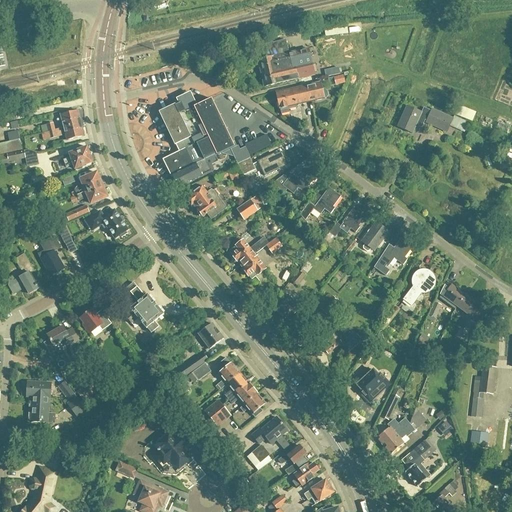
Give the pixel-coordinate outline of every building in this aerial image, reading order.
[(326,37),(348,34),(347,26),(324,29),(326,37)] [(299,79),(295,63),(292,64),(289,54),(286,40),(264,45),(266,53),(264,53),(266,59),(260,60),(267,87),(299,79)] [(289,54),(292,64),(295,63),(299,79),(315,75),(309,49),(289,54)] [(328,70),(329,77),(340,74),(339,68),(328,70)] [(346,84),(343,75),(334,77),(336,86),(346,84)] [(321,82),(306,86),(308,96),(310,95),(312,102),(325,99),(325,98),(328,95),(327,92),(323,90),(321,82)] [(296,105),(312,102),(310,95),(308,96),(306,86),(276,93),(280,109),(281,115),(290,113),(289,110),(297,108),(296,105)] [(195,165),(195,164),(213,155),(213,156),(216,154),(217,155),(221,153),(222,153),(234,157),(237,164),(250,157),(245,147),(240,149),(238,146),(235,147),(212,99),(195,107),(190,96),(180,101),(181,103),(160,113),(175,145),(176,144),(180,152),(163,160),(172,176),(195,165)] [(474,120),(478,111),(461,104),(457,114),(474,120)] [(447,132),(453,119),(432,110),(431,111),(424,108),(421,113),(407,106),(398,127),(413,134),(416,125),(422,128),(425,121),(427,121),(426,123),(447,132)] [(61,115),(64,128),(81,123),(78,111),(61,115)] [(460,119),(455,129),(465,133),(469,123),(461,119),(460,119)] [(48,131),(55,129),(54,123),(42,126),(43,132),(48,131)] [(84,136),(81,123),(64,128),(67,140),(84,136)] [(50,139),(57,137),(55,129),(48,131),(50,139)] [(8,134),(12,152),(26,150),(24,139),(20,139),(18,132),(8,134)] [(53,143),(54,150),(64,147),(63,141),(53,143)] [(93,163),(93,162),(94,160),(92,155),(90,155),(87,147),(69,154),(71,158),(64,160),(67,167),(73,165),(75,170),(76,169),(78,171),(82,169),(83,167),(93,163)] [(0,164),(26,158),(24,151),(0,155),(0,164)] [(253,165),(250,159),(237,164),(244,175),(255,170),(256,171),(261,168),(265,176),(288,165),(282,152),(275,156),(274,154),(258,162),(253,165)] [(149,171),(160,167),(155,154),(149,156),(151,160),(146,161),(149,171)] [(172,177),(173,177),(179,188),(210,172),(211,169),(208,164),(215,160),(213,156),(213,155),(195,164),(195,165),(172,176),(172,177)] [(241,176),(236,165),(213,175),(216,182),(228,176),(231,181),(241,176)] [(316,176),(304,168),(297,178),(292,174),(288,179),(284,176),(278,180),(280,182),(276,186),(283,195),(287,190),(293,194),(298,188),(306,194),(310,188),(308,187),(316,176)] [(74,190),(77,196),(102,185),(97,173),(81,179),(84,187),(82,188),(81,187),(74,190)] [(62,180),(65,186),(75,182),(73,176),(62,180)] [(77,196),(79,201),(86,198),(86,197),(88,196),(91,204),(107,197),(102,185),(77,196)] [(192,196),(186,200),(191,206),(193,205),(198,211),(197,213),(200,216),(202,217),(203,218),(207,215),(211,220),(226,208),(217,196),(218,195),(215,191),(213,192),(212,191),(207,194),(202,187),(191,195),(192,196)] [(320,215),(324,209),(331,214),(335,208),(333,207),(341,197),(329,188),(315,207),(309,203),(300,215),(303,219),(305,221),(313,210),(320,215)] [(498,201),(508,200),(507,190),(498,190),(498,201)] [(237,210),(244,220),(258,211),(251,201),(237,210)] [(66,215),(69,222),(89,213),(86,206),(66,215)] [(337,223),(329,233),(334,237),(341,229),(343,231),(347,234),(351,229),(356,233),(360,227),(359,226),(367,216),(355,207),(343,223),(344,223),(341,227),(337,223)] [(120,236),(121,238),(127,234),(126,232),(128,230),(115,210),(104,217),(100,211),(85,221),(92,231),(102,225),(104,228),(106,227),(115,239),(120,236)] [(365,245),(364,246),(363,247),(364,249),(367,252),(369,251),(371,249),(375,252),(389,232),(376,223),(362,242),(365,245)] [(58,229),(65,243),(72,239),(65,226),(58,229)] [(38,255),(40,259),(51,277),(64,269),(54,252),(61,248),(54,236),(40,244),(44,251),(38,255)] [(236,247),(230,252),(232,255),(232,256),(232,258),(234,262),(237,262),(238,262),(241,266),(257,254),(266,246),(269,244),(264,238),(250,249),(243,241),(236,247)] [(269,244),(266,246),(273,255),(282,247),(276,239),(269,244)] [(389,272),(383,268),(387,262),(390,265),(394,259),(403,265),(408,259),(405,258),(413,247),(401,239),(393,249),(389,255),(384,252),(374,268),(386,276),(389,272)] [(13,294),(25,287),(29,294),(38,289),(29,273),(34,270),(24,254),(15,259),(24,275),(20,277),(20,278),(14,281),(12,277),(9,279),(10,283),(8,284),(13,294)] [(257,254),(241,266),(244,269),(243,270),(244,271),(243,273),(246,276),(248,276),(249,277),(252,280),(258,275),(266,269),(257,258),(259,256),(257,254)] [(267,269),(254,279),(258,285),(271,274),(267,269)] [(297,286),(305,276),(300,271),(291,282),(297,286)] [(412,306),(422,293),(424,293),(427,293),(429,292),(431,290),(433,288),(434,286),(435,284),(435,281),(435,279),(434,277),(432,275),(430,273),(428,272),(426,271),(423,271),(421,271),(419,272),(417,274),(415,275),(414,278),(413,280),(413,282),(413,285),(414,287),(404,300),(412,306)] [(133,282),(119,294),(123,300),(128,296),(129,297),(133,295),(138,301),(135,303),(136,305),(131,310),(132,311),(125,316),(131,324),(138,318),(147,329),(148,328),(151,333),(159,327),(155,322),(164,315),(145,292),(143,294),(133,282)] [(455,310),(458,307),(465,296),(452,286),(444,297),(446,298),(444,301),(455,310)] [(318,307),(327,315),(339,303),(330,295),(318,307)] [(275,310),(283,318),(285,319),(292,312),(294,314),(299,309),(297,307),(298,306),(288,296),(275,310)] [(465,296),(458,307),(471,317),(479,306),(465,296)] [(435,302),(429,316),(436,319),(442,306),(435,302)] [(99,327),(102,331),(112,324),(101,310),(96,314),(92,309),(86,313),(86,314),(80,318),(85,324),(83,325),(90,334),(99,327)] [(470,321),(464,330),(461,328),(456,337),(465,343),(470,336),(477,325),(470,321)] [(210,349),(224,339),(213,324),(199,334),(210,349)] [(50,339),(44,343),(49,352),(55,349),(54,346),(66,339),(70,347),(79,342),(72,329),(67,332),(63,327),(48,335),(50,339)] [(332,332),(319,343),(328,354),(341,343),(343,346),(350,340),(339,327),(333,332),(332,332)] [(425,349),(429,339),(420,335),(416,345),(425,349)] [(184,376),(208,360),(203,353),(180,370),(184,376)] [(228,384),(241,374),(232,364),(227,358),(218,365),(223,371),(220,374),(224,380),(215,387),(219,392),(228,384)] [(212,371),(206,363),(193,373),(199,381),(212,371)] [(479,393),(493,394),(496,369),(483,367),(479,393)] [(371,403),(390,385),(388,382),(380,373),(379,375),(374,370),(372,372),(368,368),(360,376),(363,380),(357,385),(362,390),(360,392),(371,403)] [(229,399),(229,400),(248,383),(241,374),(228,384),(232,389),(225,395),(229,399)] [(66,405),(67,404),(70,401),(69,401),(76,396),(65,381),(58,387),(61,390),(61,391),(67,399),(63,402),(66,405)] [(100,389),(94,381),(78,393),(84,401),(100,389)] [(41,397),(50,398),(51,398),(51,384),(28,382),(27,397),(35,398),(35,404),(41,404),(41,397)] [(240,398),(245,405),(258,394),(249,383),(249,384),(248,383),(229,400),(233,404),(240,398)] [(170,392),(175,397),(179,401),(187,395),(182,390),(178,386),(176,387),(175,386),(170,392)] [(400,398),(397,397),(400,391),(395,388),(385,409),(393,412),(400,398)] [(249,409),(256,417),(263,412),(260,409),(266,404),(258,394),(245,405),(240,409),(244,413),(249,409)] [(49,414),(50,398),(41,397),(41,404),(35,404),(32,403),(32,412),(29,412),(28,420),(31,421),(55,423),(55,414),(49,414)] [(76,397),(70,401),(67,404),(74,414),(84,407),(76,397)] [(219,401),(214,405),(227,420),(231,416),(219,401)] [(227,420),(214,405),(210,408),(223,424),(227,420)] [(219,427),(223,424),(210,408),(206,412),(219,427)] [(417,409),(410,424),(415,431),(427,421),(417,409)] [(106,423),(97,411),(92,415),(101,427),(106,423)] [(206,431),(213,425),(205,415),(198,421),(206,431)] [(272,444),(288,431),(277,417),(261,430),(259,428),(252,434),(259,444),(266,438),(272,444)] [(384,448),(410,425),(410,424),(405,419),(398,425),(394,420),(388,425),(390,428),(377,439),(384,448)] [(441,426),(447,433),(452,429),(445,421),(441,426)] [(415,431),(410,425),(384,448),(391,456),(405,444),(401,440),(406,436),(407,438),(415,431)] [(174,467),(177,470),(192,457),(187,451),(196,443),(183,427),(175,434),(177,436),(176,437),(173,435),(159,447),(161,451),(156,455),(156,459),(162,467),(167,467),(168,467),(174,468),(174,467)] [(65,456),(58,445),(55,441),(44,448),(47,452),(54,463),(65,456)] [(412,467),(405,473),(417,487),(427,479),(430,476),(420,464),(424,461),(420,457),(431,448),(425,441),(410,454),(415,461),(410,465),(412,467)] [(252,453),(260,463),(270,455),(262,445),(252,453)] [(308,461),(304,457),(307,455),(306,454),(306,452),(305,450),(303,450),(299,446),(287,455),(286,454),(279,460),(282,464),(290,459),(294,465),(286,471),(289,476),(308,461)] [(115,471),(134,479),(139,469),(120,461),(115,471)] [(307,468),(305,466),(294,474),(297,478),(293,481),(297,487),(301,485),(302,486),(308,482),(317,475),(315,473),(319,470),(314,463),(307,468)] [(47,500),(52,477),(53,471),(38,467),(36,474),(35,479),(34,481),(32,481),(30,483),(31,486),(33,487),(32,489),(37,490),(36,498),(24,511),(37,511),(40,509),(43,511),(53,511),(55,511),(54,508),(46,501),(47,500)] [(506,475),(497,468),(490,476),(500,484),(506,475)] [(260,482),(253,474),(249,478),(255,487),(260,482)] [(308,492),(305,494),(309,500),(312,498),(316,504),(323,500),(325,499),(325,498),(329,496),(330,496),(331,494),(334,492),(333,491),(333,489),(332,487),(330,486),(326,480),(308,492)] [(162,506),(168,493),(141,481),(136,494),(143,497),(141,502),(145,503),(142,511),(145,511),(156,511),(160,505),(162,506)] [(440,511),(452,511),(455,510),(444,498),(449,494),(445,490),(438,496),(440,498),(433,504),(440,511)] [(270,511),(273,511),(277,510),(288,502),(282,495),(272,503),(273,504),(268,508),(270,511)] [(339,511),(338,508),(332,510),(330,503),(317,511),(339,511)]
